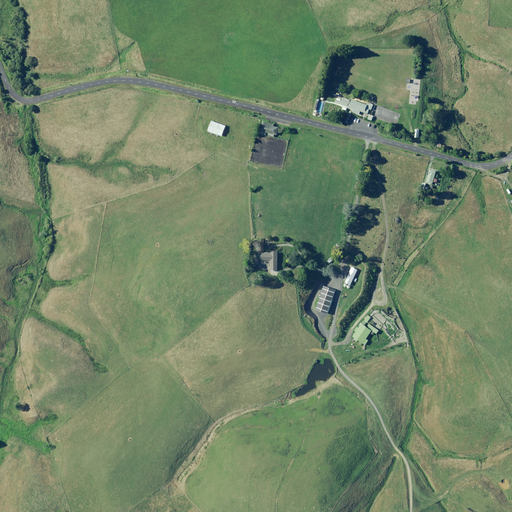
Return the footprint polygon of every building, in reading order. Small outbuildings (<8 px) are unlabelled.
[(377,106),(355,98),(353,102),(344,99),(342,105),(356,110),(355,113),(361,115),(363,112),(370,115),(371,110),(375,111),(377,106)] [(263,119),(260,130),(277,134),(279,126),(273,124),(274,122),(263,119)] [(226,126),(212,121),(209,131),(222,136),(226,126)] [(436,171),(430,169),(426,183),(433,184),(436,171)] [(277,252),(271,251),(271,253),(259,253),(259,260),(269,261),(269,264),(270,264),(270,270),(277,271),(277,252)] [(356,274),(350,272),(345,282),(351,285),(356,274)] [(377,334),(379,330),(367,322),(371,317),(368,315),(359,328),(357,327),(354,330),(356,332),(353,336),(355,338),(354,340),(357,342),(358,340),(365,345),(369,340),(366,339),(372,330),(377,334)]
